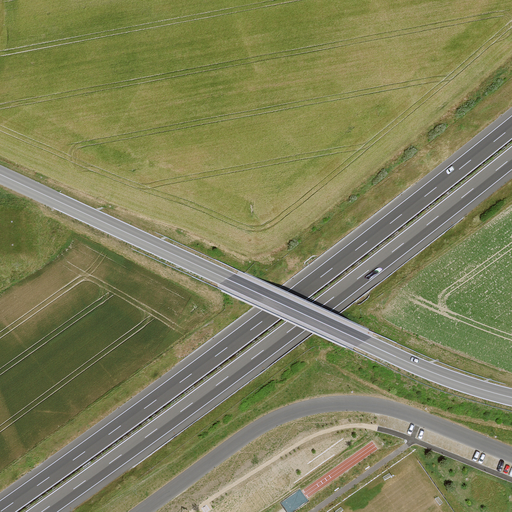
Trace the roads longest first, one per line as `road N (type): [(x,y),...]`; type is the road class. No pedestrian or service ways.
road 1 (motorway): [(511,127),(0,511)]
road 2 (motorway): [(40,511),(511,157)]
road 3 (tertiary): [(0,174),(400,357),(511,397)]
